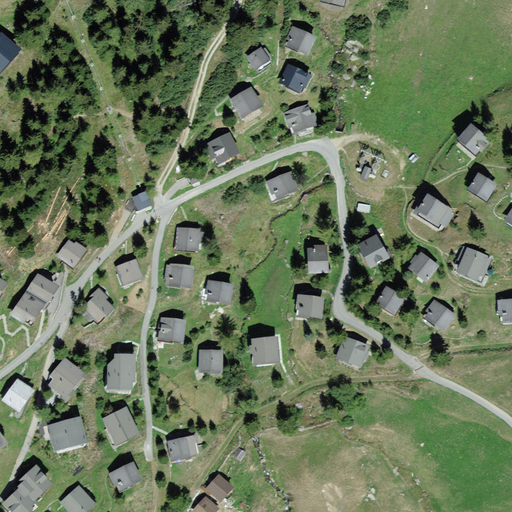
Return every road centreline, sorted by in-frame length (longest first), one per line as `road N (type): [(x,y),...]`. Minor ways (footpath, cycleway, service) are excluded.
road 1 (residential): [(511,423),(338,309),(347,242),(333,158),(320,145),(280,152),(166,207)]
road 2 (track): [(433,375),(311,385),(253,414),(239,422),(181,511)]
road 3 (residential): [(276,0),(276,62),(180,144),(156,186),(159,210)]
road 4 (residential): [(166,207),(142,355),(147,453)]
road 5 (residential): [(68,304),(29,437),(0,497)]
road 6 (track): [(237,0),(180,144)]
road 7 (residential): [(159,210),(114,243),(68,304)]
